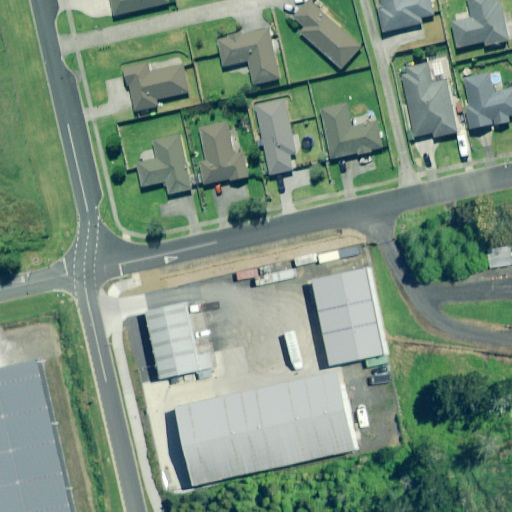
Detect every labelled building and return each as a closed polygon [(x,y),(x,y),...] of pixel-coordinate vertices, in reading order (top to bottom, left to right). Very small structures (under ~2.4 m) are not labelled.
[(109,0),(114,17),(170,3),(169,0),(109,0)] [(362,46),(310,0),(309,0),(294,17),(306,28),(301,32),(342,69),(362,46)] [(380,0),(382,6),(378,7),(385,34),(423,25),(422,18),(434,15),(430,0),(380,0)] [(486,46),(511,40),(511,27),(509,13),(503,14),(500,0),(468,0),(473,19),(452,24),(458,48),(486,42),(486,46)] [(280,79),(269,29),(263,30),(261,19),(239,23),(241,35),(218,40),(224,67),(249,62),(254,85),(280,79)] [(151,73),(147,62),(125,68),(136,111),(158,105),(157,101),(190,92),(182,65),(151,73)] [(431,85),(427,63),(401,69),(415,138),(433,134),(433,138),(457,133),(446,82),(431,85)] [(511,88),(494,93),(490,73),(465,78),(471,107),(467,108),(471,130),(511,122),(510,117),(511,116),(511,88)] [(297,154),(285,100),(256,106),(271,175),(293,170),(290,155),(297,154)] [(358,154),(359,157),(374,154),(373,151),(384,149),(378,122),(352,127),(348,104),(322,109),(331,159),(358,154)] [(244,153),(242,154),(236,124),(229,126),(228,123),(201,128),(207,161),(201,162),(205,185),(248,177),(244,153)] [(180,136),(154,142),(155,150),(146,152),(148,162),(138,164),(143,187),(166,182),(169,195),(191,190),(180,136)] [(251,136),(240,138),(242,149),(253,147),(251,136)] [(511,264),(509,246),(487,250),(489,267),(511,264)] [(341,257),(311,264),(319,299),(349,292),(341,257)] [(177,299),(135,308),(151,376),(193,366),(177,299)] [(354,305),(323,313),(332,349),(362,341),(354,305)] [(0,511),(63,511),(26,356),(0,362),(0,511)] [(336,381),(169,421),(188,498),(354,458),(336,381)]
